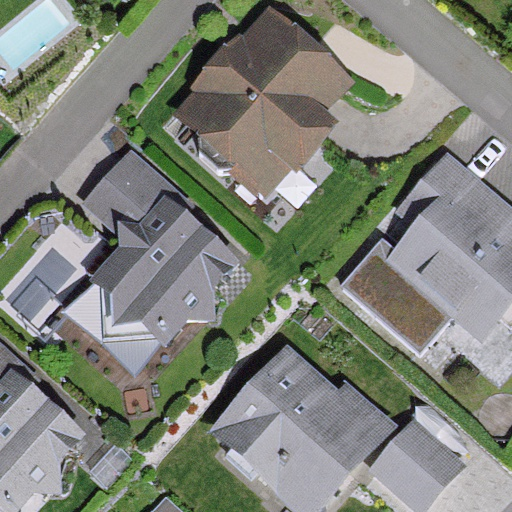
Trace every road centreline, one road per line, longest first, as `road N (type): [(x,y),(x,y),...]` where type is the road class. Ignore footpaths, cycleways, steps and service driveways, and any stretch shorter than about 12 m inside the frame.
road 1 (residential): [(169,0),(0,196)]
road 2 (residential): [(511,104),(393,0)]
